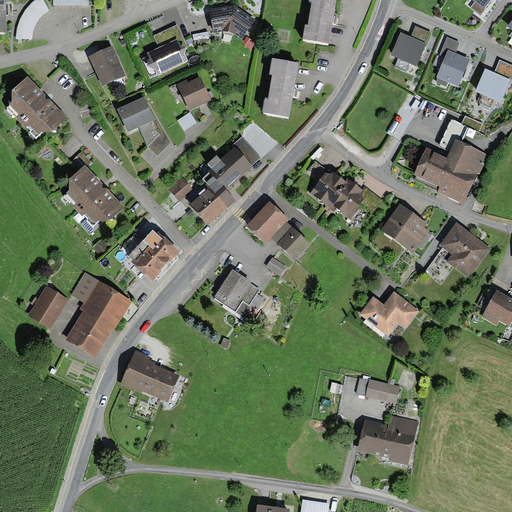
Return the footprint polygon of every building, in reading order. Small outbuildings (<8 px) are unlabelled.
[(89,0),(54,0),(54,9),(89,9),(89,0)] [(336,0),(312,0),(305,45),(328,49),(336,0)] [(493,0),(468,0),(474,4),(471,9),(481,17),(493,0)] [(50,14),(41,1),(27,14),(19,26),(16,41),(31,42),(35,31),(40,21),(50,14)] [(234,6),(209,10),(214,36),(223,34),(234,36),(243,42),(259,22),(234,6)] [(416,26),(411,37),(426,43),(425,46),(427,47),(433,33),(416,26)] [(162,51),(146,59),(155,79),(188,64),(183,55),(188,53),(177,30),(157,39),(162,51)] [(411,37),(400,32),(391,55),(416,66),(425,46),(426,43),(411,37)] [(447,37),(440,55),(445,57),(448,50),(456,54),(456,52),(460,43),(447,37)] [(112,50),(93,59),(106,90),(126,82),(112,50)] [(456,54),(448,50),(445,57),(437,77),(459,86),(470,59),(456,54)] [(495,72),(485,68),(475,91),(501,103),(511,78),(511,65),(500,60),(495,72)] [(299,70),(274,65),(265,119),(289,123),(299,70)] [(68,118),(27,76),(12,90),(12,104),(6,109),(36,139),(42,133),(53,132),(68,118)] [(201,81),(181,89),(190,111),(210,103),(201,81)] [(146,102),(117,116),(128,137),(142,130),(151,149),(161,140),(157,123),(146,102)] [(179,121),(186,131),(198,122),(191,112),(179,121)] [(438,157),(428,153),(416,180),(466,201),(485,157),(471,151),(478,135),(453,124),(438,157)] [(261,158),(242,137),(232,146),(233,147),(221,159),(217,155),(208,163),(212,167),(208,171),(209,172),(202,178),(207,183),(205,184),(208,188),(190,204),(208,225),(236,201),(227,190),(253,167),(252,166),(261,158)] [(73,161),(82,171),(92,161),(83,152),(73,161)] [(364,191),(347,178),(346,181),(333,171),(332,173),(327,170),(310,193),(334,211),(336,208),(351,220),(360,208),(358,207),(365,197),(361,194),(364,191)] [(119,211),(86,174),(63,194),(96,232),(119,211)] [(185,183),(171,194),(178,202),(191,191),(185,183)] [(287,224),(268,206),(246,229),(265,247),(287,224)] [(428,230),(401,210),(383,234),(410,254),(428,230)] [(490,253),(456,229),(442,249),(454,257),(448,266),(470,281),(490,253)] [(157,233),(153,230),(129,256),(133,260),(132,262),(146,276),(147,275),(153,280),(180,251),(158,231),(157,233)] [(307,247),(293,234),(278,250),(292,263),(307,247)] [(286,271),(272,262),(268,269),(281,278),(286,271)] [(258,293),(232,275),(216,299),(242,317),(258,293)] [(129,304),(86,279),(74,300),(88,308),(68,343),(97,360),(129,304)] [(67,303),(47,291),(29,320),(50,332),(67,303)] [(511,328),(511,304),(498,296),(485,318),(510,332),(511,328)] [(385,310),(373,301),(361,317),(389,338),(399,326),(406,332),(418,316),(395,298),(385,310)] [(180,377),(136,359),(124,387),(168,405),(180,377)] [(358,393),(360,377),(352,376),(351,393),(358,393)] [(398,390),(361,382),(358,398),(395,405),(398,390)] [(389,430),(367,424),(359,456),(408,468),(418,425),(392,418),(389,430)]
